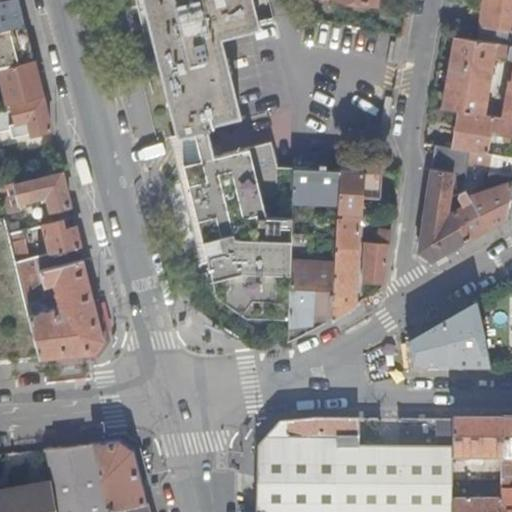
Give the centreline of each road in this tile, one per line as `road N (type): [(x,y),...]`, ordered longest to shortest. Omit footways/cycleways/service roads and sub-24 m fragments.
road 1 (tertiary): [(65,0),(170,394)]
road 2 (residential): [(410,308),(401,282),(444,0)]
road 3 (residential): [(0,427),(170,394)]
road 4 (residential): [(341,379),(413,396),(511,397)]
road 5 (residential): [(170,394),(341,379)]
road 6 (residential): [(170,394),(111,388),(0,399)]
road 7 (tertiary): [(170,394),(200,511)]
